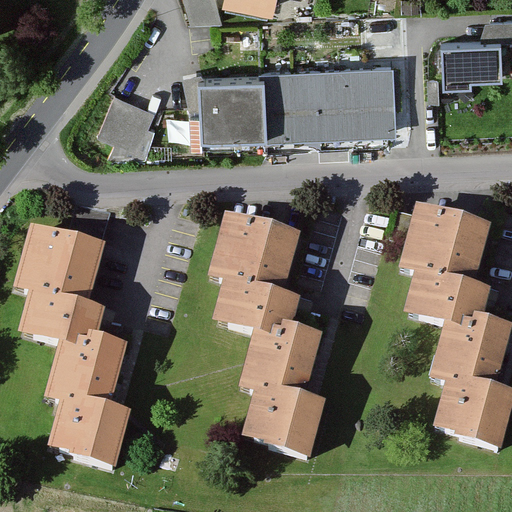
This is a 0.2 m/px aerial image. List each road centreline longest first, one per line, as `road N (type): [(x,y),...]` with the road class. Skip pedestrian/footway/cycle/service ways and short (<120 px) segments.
road 1 (residential): [(20,147),(68,176),(103,183),(511,166)]
road 2 (tertiary): [(20,147),(126,0)]
